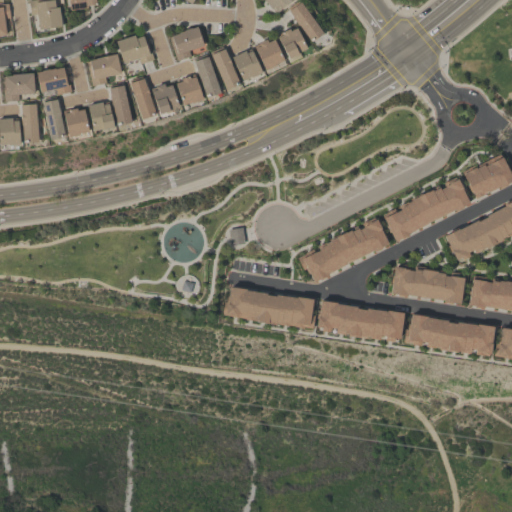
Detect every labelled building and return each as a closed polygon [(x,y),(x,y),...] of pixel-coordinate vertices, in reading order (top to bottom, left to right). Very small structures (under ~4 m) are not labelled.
[(60,26),(37,30),(35,13),(29,14),(27,0),(53,0),(54,7),(58,7),(60,26)] [(69,9),(67,0),(94,0),(95,4),(84,6),(85,7),(69,9)] [(292,0),(276,13),(274,11),(272,12),(263,0),(292,0)] [(0,35),(0,3),(7,3),(8,17),(3,18),(5,35),(0,35)] [(286,12),(299,3),(322,34),(309,43),(286,12)] [(175,60),(167,37),(177,34),(177,33),(183,31),(182,30),(190,28),(190,29),(196,27),(202,45),(187,50),(188,56),(175,60)] [(288,63),(275,36),(277,35),(276,34),(280,32),(281,33),(287,30),(289,32),(295,29),(305,50),(298,53),(300,58),(288,63)] [(114,41),(132,35),(134,38),(144,35),(152,59),(138,63),(137,59),(121,64),(114,41)] [(283,61),(274,65),(275,66),(264,71),(252,45),(265,40),(266,43),(273,40),(283,61)] [(238,85),(224,91),(209,55),(223,49),(238,85)] [(241,81),(230,57),(243,51),(245,54),(250,51),(260,74),(249,79),(249,77),(241,81)] [(90,85),(85,61),(94,59),(94,58),(101,57),(101,56),(109,54),(109,55),(115,54),(119,74),(103,77),(104,82),(90,85)] [(192,62),(207,57),(219,94),(204,99),(192,62)] [(61,68),(62,73),(65,72),(69,91),(55,94),(54,89),(39,92),(34,73),(40,72),(40,71),(47,69),(48,70),(53,69),(61,68)] [(31,73),(32,93),(17,94),(17,100),(2,101),(1,76),(10,76),(10,74),(31,73)] [(174,84),(180,82),(179,79),(188,76),(188,79),(194,77),(201,101),(190,104),(189,103),(181,106),(174,84)] [(127,83),(142,78),(154,116),(140,121),(127,83)] [(177,107),(173,108),(174,110),(168,112),(158,116),(149,88),(162,84),(163,86),(169,84),(177,107)] [(107,88),(122,85),(130,123),(115,126),(107,88)] [(48,141),(40,103),(55,100),(57,109),(59,115),(58,115),(63,138),(48,141)] [(112,129),(99,132),(98,130),(91,131),(85,105),(100,102),(101,105),(107,104),(112,129)] [(36,143),(22,144),(19,106),(33,105),(36,143)] [(86,132),(78,134),(78,135),(67,137),(62,114),(67,113),(66,110),(75,108),(75,111),(82,109),(86,132)] [(0,119),(10,119),(10,122),(16,121),(18,146),(6,146),(7,148),(3,148),(3,146),(0,146),(0,119)] [(472,196),(469,189),(468,190),(464,184),(466,183),(458,170),(467,165),(468,166),(472,164),(473,165),(480,161),(481,163),(484,161),(483,158),(497,151),(511,177),(504,181),(505,183),(497,187),(495,184),(485,190),(485,191),(481,194),(480,192),(472,196)] [(466,200),(459,204),(460,206),(453,210),(451,207),(434,216),(435,217),(424,223),(423,221),(406,230),(407,233),(399,237),(399,236),(392,239),(378,213),(391,206),(392,208),(396,205),(396,204),(415,194),(414,193),(423,188),(424,189),(428,187),(429,188),(436,185),(437,187),(442,184),(440,181),(448,177),(449,178),(454,176),(459,185),(458,186),(466,200)] [(511,225),(509,227),(511,232),(503,236),(502,234),(499,236),(500,238),(485,246),(484,245),(480,247),(480,248),(472,252),(470,247),(465,250),(467,254),(460,258),(458,255),(453,257),(449,250),(448,250),(445,244),(446,243),(441,233),(455,226),(456,228),(501,204),(500,202),(511,196),(511,225)] [(311,279),(310,278),(309,278),(307,274),(308,273),(307,270),(306,271),(303,267),(301,268),(294,256),(302,252),(302,251),(310,247),(311,249),(312,249),(316,247),(315,244),(334,234),(334,233),(343,229),(348,227),(349,228),(355,225),(356,227),(361,224),(359,221),(367,217),(368,219),(374,216),(379,225),(377,226),(385,241),(378,244),(379,246),(372,250),(370,247),(353,256),(354,257),(342,263),(342,262),(325,271),(326,273),(318,277),(317,275),(311,279)] [(228,230),(242,227),(244,243),(230,245),(228,230)] [(457,301),(450,300),(449,302),(440,300),(441,298),(440,298),(420,294),(420,295),(416,295),(416,294),(411,293),(410,297),(404,296),(405,293),(403,293),(403,295),(394,293),(395,292),(395,291),(387,290),(388,283),(387,283),(390,263),(400,265),(400,266),(405,267),(410,268),(411,266),(418,267),(418,266),(434,268),(434,270),(441,271),(441,273),(446,274),(446,273),(461,275),(457,301)] [(511,308),(511,309),(500,308),(500,307),(481,304),(480,307),(472,305),(472,303),(464,302),(468,276),(483,278),(482,279),(488,280),(488,278),(496,279),(496,278),(502,279),(502,278),(509,279),(509,278),(511,278),(511,308)] [(219,313),(221,300),(223,300),(224,295),(225,295),(227,284),(243,286),(243,287),(264,291),(263,292),(272,293),(273,292),(293,295),(293,294),(310,296),(307,312),(312,313),(310,326),(300,324),(300,326),(292,325),(292,324),(273,321),(273,322),(256,319),(219,313)] [(313,323),(314,313),(315,313),(318,297),(334,300),(334,301),(353,303),(353,305),(364,306),(364,305),(383,308),(383,307),(399,309),(396,335),(395,335),(394,340),(390,339),(382,338),(382,337),(377,336),(377,337),(367,336),(367,335),(364,334),(363,336),(346,333),(346,334),(341,333),(341,332),(333,330),(333,329),(327,329),(319,328),(319,324),(313,323)] [(401,327),(403,327),(404,321),(405,321),(407,311),(423,313),(423,314),(443,317),(443,319),(452,320),(453,319),(473,322),(473,321),(490,323),(487,340),(488,340),(486,353),(480,352),(480,353),(471,352),(472,350),(466,350),(453,348),(453,349),(435,347),(435,346),(422,344),(422,343),(417,342),(417,343),(408,342),(408,341),(399,339),(401,327)] [(490,353),(492,340),(494,341),(495,336),(496,336),(498,325),(511,326),(511,356),(499,355),(490,353)]
